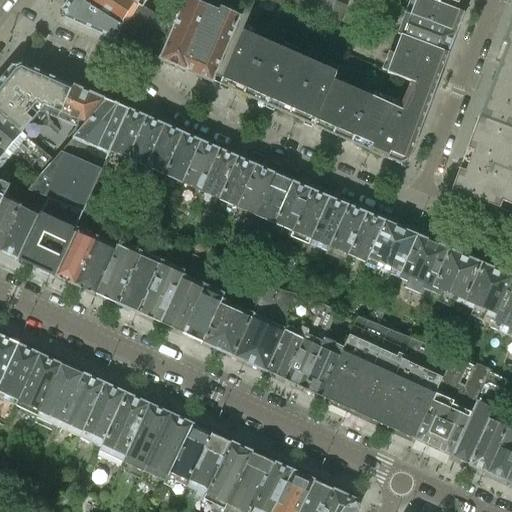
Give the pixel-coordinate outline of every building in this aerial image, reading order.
[(136,32),(85,0),(69,0),(62,10),(64,18),(114,41),(129,46),(136,32)] [(138,3),(133,0),(85,0),(136,32),(140,23),(163,33),(168,23),(138,3)] [(194,0),(185,0),(168,41),(160,60),(193,74),(212,82),(241,13),(220,4),(217,10),(194,0)] [(289,0),(287,7),(310,15),(315,0),(289,0)] [(321,0),(315,18),(337,26),(345,6),(330,0),(321,0)] [(455,33),(462,13),(429,0),(415,0),(409,16),(455,33)] [(364,7),(353,3),(340,36),(351,40),(364,7)] [(501,64),(499,63),(479,116),(511,128),(511,15),(497,54),(504,57),(501,64)] [(447,53),(455,33),(409,16),(401,36),(447,53)] [(242,31),(219,85),(242,95),(266,41),(242,31)] [(447,53),(401,36),(387,73),(410,82),(399,109),(398,111),(422,120),(447,53)] [(266,41),(242,95),(265,105),(289,52),(266,41)] [(289,52),(265,105),(289,115),(312,62),(289,52)] [(312,62),(289,115),(312,126),(332,80),(333,80),(336,73),(312,62)] [(104,99),(90,93),(22,64),(13,66),(0,81),(0,115),(21,133),(44,105),(84,122),(104,99)] [(332,80),(312,126),(331,134),(351,88),(333,80),(332,80)] [(351,88),(331,134),(350,142),(370,96),(351,88)] [(399,109),(370,96),(350,142),(399,164),(407,160),(422,120),(398,111),(399,109)] [(108,151),(126,109),(104,99),(84,122),(80,128),(60,152),(100,168),(108,151)] [(144,117),(127,110),(126,109),(108,151),(126,159),(144,117)] [(21,133),(0,115),(0,149),(9,157),(17,148),(26,137),(21,133)] [(473,151),(469,160),(465,171),(459,169),(451,190),(499,208),(502,201),(511,173),(511,128),(479,116),(466,149),(473,151)] [(162,125),(144,117),(126,159),(144,167),(162,125)] [(181,133),(162,125),(144,167),(163,175),(181,133)] [(199,141),(181,133),(163,175),(181,183),(199,141)] [(218,149),(199,141),(181,183),(200,191),(218,149)] [(0,149),(0,168),(9,157),(0,149)] [(235,157),(218,149),(200,191),(217,199),(235,157)] [(254,165),(235,157),(217,199),(236,207),(254,165)] [(272,173),(254,165),(236,207),(254,215),(272,173)] [(290,181),(272,173),(254,215),(272,223),(290,181)] [(511,173),(502,201),(511,205),(511,173)] [(309,189),(290,181),(272,223),(291,231),(309,189)] [(327,197),(309,189),(291,231),(309,239),(327,197)] [(0,247),(19,205),(1,197),(0,200),(0,247)] [(346,205),(327,197),(309,239),(328,247),(346,205)] [(44,198),(18,256),(54,274),(74,230),(81,213),(72,209),(44,198)] [(18,256),(37,213),(19,205),(0,247),(0,249),(17,257),(18,256)] [(346,255),(364,213),(346,205),(328,247),(325,253),(344,261),(346,255)] [(367,258),(383,222),(364,213),(346,255),(365,263),(367,258)] [(416,236),(383,222),(367,258),(376,262),(371,272),(387,279),(391,268),(400,272),(416,236)] [(74,230),(54,274),(74,284),(95,240),(74,230)] [(447,249),(416,236),(400,272),(408,276),(404,286),(419,293),(423,282),(432,286),(447,249)] [(95,240),(74,284),(95,293),(115,249),(95,240)] [(115,249),(95,293),(116,303),(139,254),(117,244),(115,249)] [(481,264),(447,249),(432,286),(440,289),(435,300),(453,307),(457,297),(465,300),(481,264)] [(139,254),(116,303),(138,313),(160,264),(139,254)] [(160,264),(138,313),(160,323),(179,280),(182,274),(160,264)] [(511,277),(481,264),(465,300),(473,304),(468,314),(484,321),(489,311),(496,314),(511,277)] [(233,357),(265,285),(233,273),(221,299),(218,304),(201,342),(233,357)] [(511,277),(496,314),(490,327),(501,332),(504,325),(511,328),(511,277)] [(179,280),(160,323),(182,333),(201,290),(179,280)] [(282,333),(298,298),(265,285),(233,357),(265,371),(282,333)] [(201,342),(218,304),(221,299),(201,290),(182,333),(201,342)] [(307,292),(303,300),(317,305),(324,308),(327,300),(307,292)] [(283,380),(305,332),(317,305),(303,300),(298,298),(282,333),(265,371),(266,372),(283,380)] [(343,315),(346,307),(327,300),(324,308),(336,313),(341,315),(343,315)] [(302,388),(318,351),(309,347),(317,331),(326,335),(336,313),(324,308),(317,305),(305,332),(283,380),(302,388)] [(414,439),(450,359),(357,316),(341,350),(342,350),(320,397),(414,439)] [(0,381),(17,344),(0,336),(0,381)] [(0,424),(6,427),(18,401),(39,354),(17,344),(0,381),(0,424)] [(318,351),(302,388),(320,396),(320,397),(342,350),(341,350),(332,346),(328,356),(318,351)] [(61,364),(39,354),(18,401),(39,411),(40,411),(61,364)] [(467,420),(488,372),(452,356),(450,359),(414,439),(450,456),(467,420)] [(59,423),(82,374),(61,364),(40,411),(39,411),(38,414),(35,421),(47,426),(56,430),(58,426),(59,423)] [(506,381),(488,372),(467,420),(450,456),(468,464),(488,420),(506,381)] [(79,436),(104,384),(82,374),(59,423),(58,426),(79,436)] [(101,446),(125,394),(104,384),(79,436),(101,446)] [(122,461),(148,404),(125,394),(101,446),(99,450),(122,461)] [(144,471),(170,414),(148,404),(122,461),(144,471)] [(166,482),(192,425),(170,414),(144,471),(166,482)] [(488,420),(468,464),(487,473),(511,418),(503,414),(498,425),(488,420)] [(503,481),(511,460),(511,417),(511,418),(487,473),(503,481)] [(189,482),(211,433),(192,425),(166,482),(164,486),(172,490),(182,495),(189,482)] [(203,501),(230,442),(211,433),(189,482),(199,486),(193,499),(202,504),(203,501)] [(224,511),(252,452),(230,442),(203,501),(202,504),(200,507),(210,511),(224,511)] [(250,511),(253,507),(274,462),(252,452),(224,511),(250,511)] [(511,484),(511,460),(503,481),(511,484)] [(272,511),(292,471),(274,462),(253,507),(263,511),(272,511)] [(299,511),(314,481),(292,471),(272,511),(299,511)] [(321,511),(332,489),(314,481),(299,511),(321,511)] [(321,511),(355,511),(358,508),(356,500),(332,489),(321,511)]
